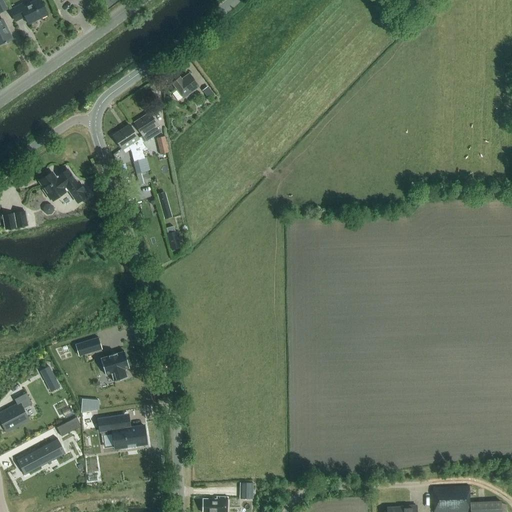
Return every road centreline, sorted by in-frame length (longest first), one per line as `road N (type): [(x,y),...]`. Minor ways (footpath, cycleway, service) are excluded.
road 1 (unclassified): [(177,511),(170,381),(95,118)]
road 2 (track): [(285,511),(295,497),(325,487),(475,480),(511,499)]
road 3 (unclassified): [(95,118),(107,96),(232,0)]
road 4 (tertiary): [(0,101),(142,0)]
